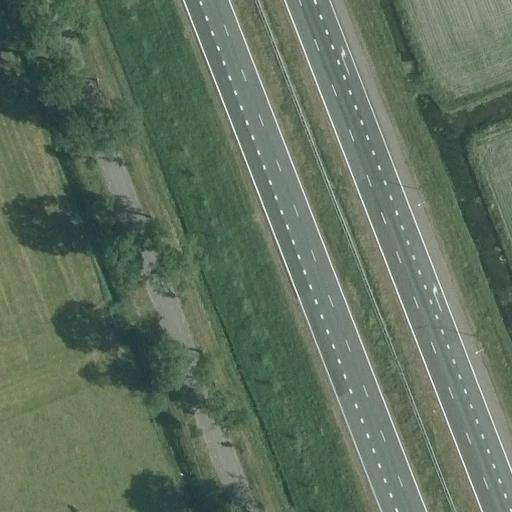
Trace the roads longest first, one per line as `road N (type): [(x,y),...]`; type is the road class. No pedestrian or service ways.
road 1 (motorway): [(496,511),(298,0)]
road 2 (tertiary): [(247,511),(50,0)]
road 3 (motorway): [(213,0),(410,511)]
